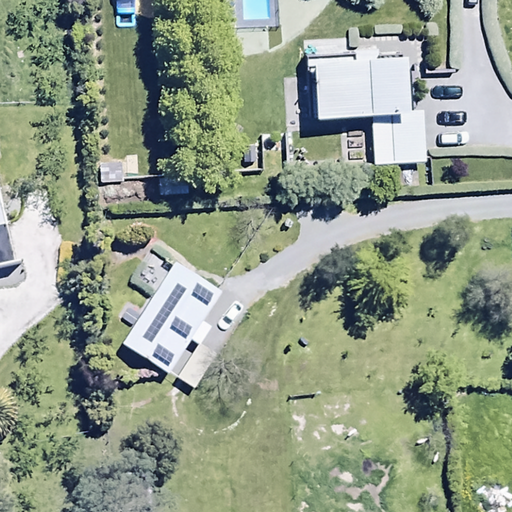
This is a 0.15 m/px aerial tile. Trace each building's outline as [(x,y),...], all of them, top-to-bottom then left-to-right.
[(300,57),(301,112),(384,108),(395,108),(393,52),(374,52),(374,47),(346,47),(347,56),(300,57)] [(384,118),(363,119),(364,162),(416,160),(414,107),(395,108),(384,108),(384,118)] [(0,271),(15,268),(0,200),(0,271)] [(216,290),(170,261),(116,344),(162,374),(189,332),(194,335),(206,317),(200,314),(216,290)] [(150,511),(147,471),(110,475),(113,511),(150,511)]
